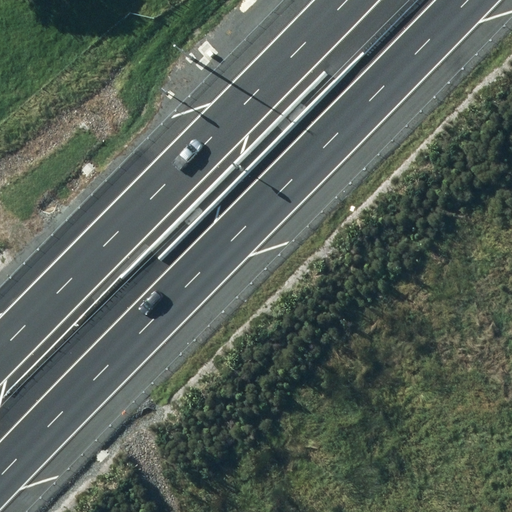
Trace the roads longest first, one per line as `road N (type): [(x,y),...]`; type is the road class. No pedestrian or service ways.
road 1 (motorway): [(467,0),(0,484)]
road 2 (motorway): [(0,356),(338,0)]
